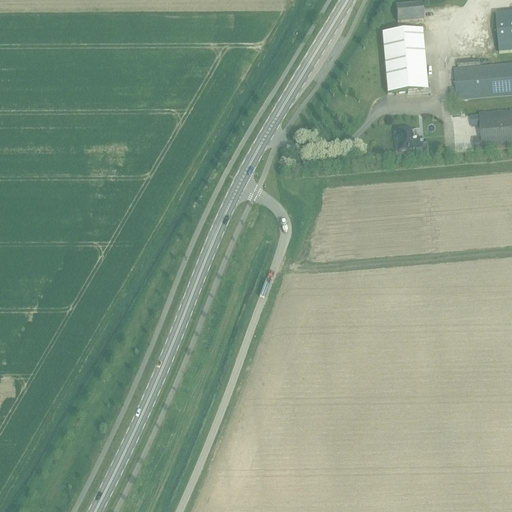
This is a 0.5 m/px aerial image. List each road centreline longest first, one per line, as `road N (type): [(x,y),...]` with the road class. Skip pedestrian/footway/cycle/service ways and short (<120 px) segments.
road 1 (unclassified): [(238,185),(278,207),(284,238),(178,511)]
road 2 (secondary): [(93,511),(238,185)]
road 3 (secondary): [(238,185),(348,0)]
